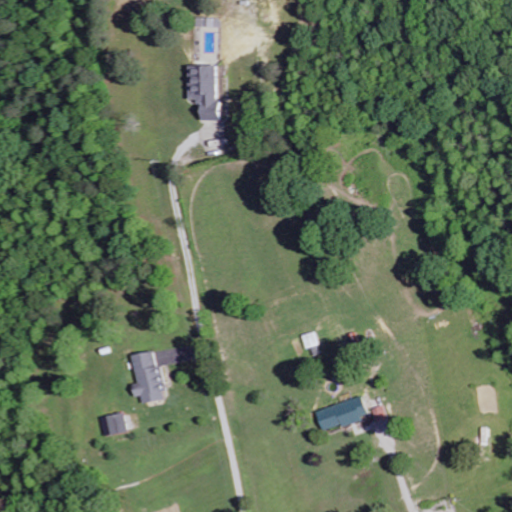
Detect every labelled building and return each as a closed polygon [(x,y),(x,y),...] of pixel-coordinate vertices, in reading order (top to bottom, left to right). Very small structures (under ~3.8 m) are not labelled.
[(191,65),(192,102),(203,101),(204,121),(228,120),(228,101),(220,101),(220,65),(191,65)] [(304,335),(307,349),(321,346),(318,332),(304,335)] [(146,404),(169,399),(160,351),(136,355),(141,383),(135,385),(137,396),(144,395),(146,404)] [(317,411),(323,431),(369,418),(363,397),(317,411)] [(111,416),(113,435),(130,434),(128,414),(111,416)]
